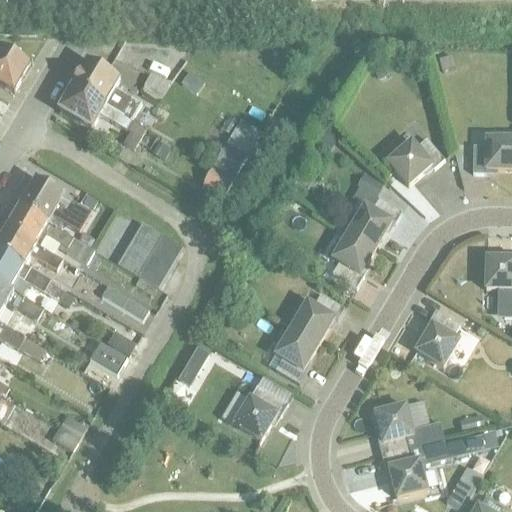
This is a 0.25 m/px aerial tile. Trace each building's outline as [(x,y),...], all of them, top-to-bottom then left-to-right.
[(0,51),(0,89),(14,98),(30,70),(0,51)] [(453,61),(440,65),(442,76),(456,72),(453,61)] [(388,64),(373,70),(380,84),(395,77),(388,64)] [(107,110),(131,124),(132,123),(141,107),(117,93),(121,85),(89,66),(74,91),(107,110)] [(153,75),(141,96),(159,107),(171,86),(153,75)] [(190,76),(181,87),(198,99),(206,87),(190,76)] [(107,110),(74,91),(60,115),(92,134),(100,120),(131,137),(124,148),(134,155),(147,134),(131,124),(107,110)] [(227,150),(248,161),(262,136),(260,135),(241,124),(227,150)] [(318,138),(313,146),(318,148),(315,153),(328,160),(338,144),(326,135),(323,140),(318,138)] [(511,176),(511,142),(486,142),(486,151),(474,151),(474,178),(498,179),(498,176),(511,176)] [(159,146),(152,157),(165,164),(171,153),(170,152),(172,149),(162,143),(160,146),(159,146)] [(413,144),(386,166),(410,193),(426,179),(427,181),(445,164),(428,144),(419,151),(413,144)] [(213,172),(234,185),(248,161),(227,150),(225,149),(213,172)] [(234,185),(213,172),(203,190),(223,202),(234,185)] [(364,179),(358,190),(378,200),(384,189),(364,179)] [(20,212),(59,235),(63,227),(80,237),(92,217),(37,184),(20,212)] [(349,236),(378,254),(391,232),(393,234),(402,217),(361,193),(355,204),(365,209),(349,236)] [(8,232),(55,260),(59,253),(87,270),(95,256),(59,235),(20,212),(8,232)] [(140,283),(158,293),(159,294),(183,252),(143,228),(118,270),(140,283)] [(0,244),(0,255),(26,271),(32,260),(57,275),(63,265),(55,260),(8,232),(0,244)] [(378,254),(349,236),(332,264),(339,269),(334,278),(358,293),(371,272),(369,269),(378,254)] [(0,287),(23,302),(31,290),(70,311),(76,301),(26,271),(0,255),(0,287)] [(486,261),(485,295),(498,296),(498,322),(511,322),(511,259),(509,259),(509,261),(486,261)] [(158,293),(140,283),(136,289),(154,300),(158,293)] [(0,322),(6,312),(18,318),(20,315),(38,326),(45,314),(23,302),(0,287),(0,322)] [(108,292),(102,301),(143,326),(149,316),(108,292)] [(292,332),(321,349),(331,333),(333,335),(345,313),(322,299),(316,310),(308,305),(292,332)] [(426,338),(415,357),(445,375),(462,345),(454,340),(460,330),(437,316),(424,337),(426,338)] [(0,343),(40,367),(47,356),(0,328),(0,343)] [(321,349),(292,332),(270,371),(300,389),(313,368),(311,367),(321,349)] [(115,337),(109,348),(130,361),(137,349),(115,337)] [(100,348),(90,365),(118,381),(128,364),(100,348)] [(199,351),(179,384),(191,391),(210,358),(199,351)] [(259,392),(287,408),(293,399),(264,382),(259,392)] [(0,398),(2,399),(5,401),(11,392),(0,385),(0,398)] [(287,408),(259,392),(258,391),(249,403),(238,397),(223,423),(235,430),(262,446),(277,420),(281,422),(289,409),(287,408)] [(383,462),(445,445),(441,427),(431,430),(424,404),(374,417),(380,438),(377,438),(383,462)] [(482,419),(460,425),(463,438),(486,432),(482,419)] [(60,433),(80,445),(88,433),(68,421),(60,433)] [(80,445),(60,433),(52,444),(73,457),(80,445)] [(445,445),(383,462),(389,485),(392,484),(397,505),(430,497),(423,470),(488,454),(485,440),(446,449),(445,445)] [(462,481),(473,488),(478,479),(467,473),(462,481)] [(458,511),(473,488),(462,481),(447,506),(457,511),(458,511)] [(482,510),(484,511),(504,511),(487,501),(482,510)]
